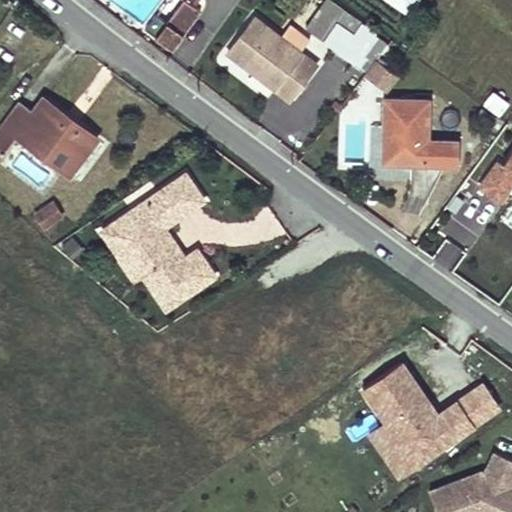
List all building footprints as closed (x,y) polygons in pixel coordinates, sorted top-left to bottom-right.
[(163,26),(181,3),(177,0),(167,0),(153,19),(163,26)] [(370,37),(324,2),(304,27),(351,63),(370,37)] [(169,54),(198,16),(181,3),(163,26),(153,19),(142,34),(169,54)] [(250,22),(223,56),(284,104),(311,69),(250,22)] [(373,65),(385,49),(370,37),(351,63),(364,75),(373,65)] [(373,65),(364,75),(360,80),(380,96),(392,80),(373,65)] [(101,138),(43,98),(33,113),(21,104),(0,134),(0,154),(6,159),(22,137),(75,174),(101,138)] [(378,168),(442,169),(443,142),(423,142),(423,104),(379,104),(378,168)] [(511,139),(476,192),(499,207),(511,188),(511,139)] [(203,199),(185,173),(157,192),(176,218),(203,199)] [(176,218),(157,192),(146,200),(164,227),(176,218)] [(164,227),(146,200),(102,231),(125,263),(132,258),(144,275),(167,308),(214,275),(197,249),(185,257),(179,261),(162,237),(168,233),(164,227)] [(52,203),(36,214),(45,227),(62,216),(52,203)] [(185,257),(168,233),(162,237),(179,261),(185,257)] [(144,275),(132,258),(125,263),(137,280),(144,275)] [(455,397),(434,411),(402,360),(357,389),(379,424),(365,433),(394,479),(474,428),(455,397)] [(481,381),(455,397),(474,428),(500,412),(481,381)] [(511,481),(511,461),(500,453),(486,473),(483,471),(428,482),(434,511),(467,511),(471,509),(483,507),(489,511),(511,511),(511,490),(506,486),(510,480),(511,481)]
